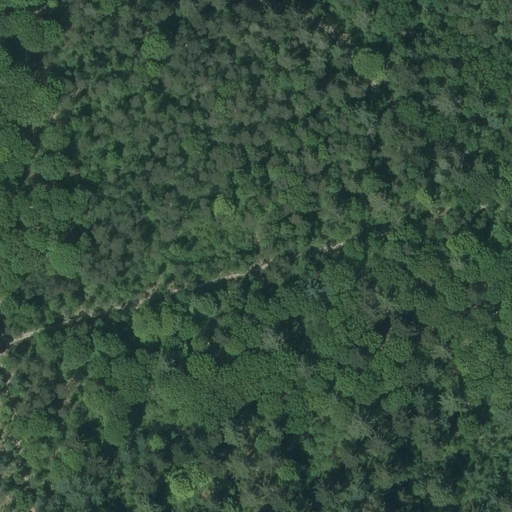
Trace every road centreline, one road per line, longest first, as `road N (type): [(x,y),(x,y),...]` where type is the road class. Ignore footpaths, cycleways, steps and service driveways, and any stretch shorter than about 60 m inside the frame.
road 1 (track): [(511,191),(74,318)]
road 2 (track): [(22,0),(74,318)]
road 3 (track): [(318,0),(350,20),(411,100),(511,166)]
road 4 (track): [(38,511),(4,339)]
